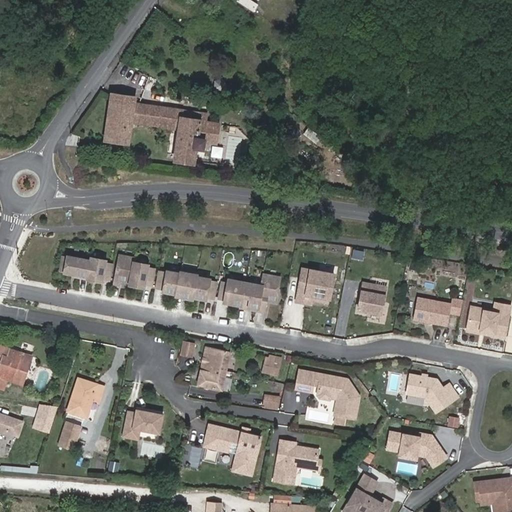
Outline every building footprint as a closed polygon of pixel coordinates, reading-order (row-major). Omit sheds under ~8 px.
[(134,139),(137,122),(140,103),(141,96),(118,92),(111,134),(134,139)] [(183,132),(186,115),(187,112),(140,103),(137,122),(183,132)] [(186,115),(183,132),(180,150),(199,154),(200,146),(209,147),(210,143),(217,144),(221,125),(211,123),(211,116),(204,115),(204,118),(186,115)] [(120,254),(115,283),(121,284),(122,279),(131,281),(131,283),(145,286),(145,283),(153,285),(156,268),(149,267),(149,265),(135,262),(136,257),(120,254)] [(92,260),(65,255),(62,271),(82,275),(81,277),(103,281),(103,278),(110,280),(113,263),(106,262),(107,259),(92,257),(92,260)] [(336,274),(305,268),(303,278),(311,279),(308,293),(332,298),(336,274)] [(161,271),(157,287),(165,289),(164,291),(178,294),(177,295),(194,298),(194,297),(207,299),(208,297),(215,298),(218,281),(211,280),(211,278),(198,276),(198,272),(189,271),(189,272),(182,271),(181,273),(168,270),(168,272),(161,271)] [(223,281),(220,298),(227,299),(227,302),(242,305),(241,307),(249,309),(250,306),(258,307),(257,310),(266,312),(268,299),(276,300),(280,277),(264,274),(263,283),(254,281),(253,283),(246,282),(246,283),(231,280),(230,283),(223,281)] [(331,302),(332,298),(308,293),(311,279),(303,278),(299,301),(315,304),(316,299),(331,302)] [(389,287),(366,282),(361,309),(384,313),(389,287)] [(455,303),(420,297),(416,319),(425,320),(428,319),(434,320),(434,322),(450,325),(453,312),(463,314),(466,300),(456,298),(455,303)] [(497,310),(475,306),(471,327),(498,332),(497,335),(509,337),(511,317),(511,305),(499,302),(497,310)] [(190,357),(192,357),(195,344),(184,342),(181,355),(190,357)] [(8,380),(20,384),(30,354),(25,352),(24,354),(1,346),(0,349),(0,354),(3,356),(0,364),(0,387),(5,389),(8,380)] [(65,359),(72,362),(76,349),(69,347),(65,359)] [(199,384),(223,390),(231,353),(207,348),(199,384)] [(260,371),(275,375),(279,360),(263,356),(260,371)] [(353,419),(357,397),(345,380),(297,371),(294,390),(310,393),(311,386),(317,387),(315,396),(316,396),(318,399),(327,400),(330,398),(335,399),(333,416),(335,416),(342,418),(353,419)] [(440,379),(413,374),(410,393),(428,397),(439,412),(461,397),(452,384),(446,388),(440,379)] [(93,398),(100,400),(104,386),(81,378),(76,395),(73,394),(68,410),(87,416),(93,398)] [(264,405),(277,407),(279,398),(265,396),(264,405)] [(41,428),(48,431),(55,414),(29,405),(19,434),(36,440),(41,428)] [(131,431),(158,436),(162,416),(135,411),(134,414),(132,425),(124,423),(121,439),(130,440),(131,431)] [(134,414),(126,413),(124,423),(132,425),(134,414)] [(0,428),(19,435),(23,422),(0,414),(0,428)] [(60,444),(74,449),(81,425),(67,420),(60,444)] [(232,472),(251,476),(259,438),(247,436),(247,433),(241,432),(240,434),(208,427),(203,448),(235,456),(232,472)] [(422,438),(393,433),(391,446),(403,448),(402,453),(418,456),(419,451),(432,454),(434,456),(430,459),(436,468),(450,458),(438,441),(434,440),(434,436),(423,434),(422,438)] [(314,461),(315,461),(317,451),(301,449),(300,451),(294,450),(294,448),(294,444),(279,442),(273,482),(292,485),(295,468),(312,471),(314,461)] [(312,471),(320,472),(322,462),(315,461),(314,461),(312,471)] [(398,471),(417,473),(418,463),(399,461),(398,471)] [(108,473),(116,474),(117,466),(110,465),(108,473)] [(381,484),(368,476),(352,503),(359,507),(357,510),(359,511),(392,511),(396,506),(386,500),(384,504),(377,500),(378,498),(374,496),(381,484)] [(511,479),(479,483),(481,501),(485,500),(485,504),(497,503),(502,502),(503,510),(511,508),(511,479)] [(272,511),(316,511),(317,507),(292,505),(292,502),(292,496),(276,495),(275,503),(273,503),(272,511)] [(208,500),(208,511),(224,511),(225,500),(208,500)] [(511,511),(511,508),(503,510),(502,502),(497,503),(497,511),(511,511)]
